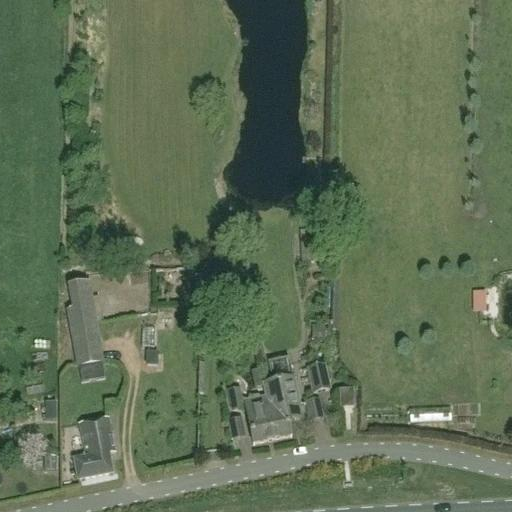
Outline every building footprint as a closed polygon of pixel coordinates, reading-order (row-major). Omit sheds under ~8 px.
[(308,238),(310,265),(326,264),(324,237),(308,238)] [(118,299),(111,300),(112,321),(157,319),(155,279),(117,281),(118,299)] [(88,283),(67,286),(71,309),(66,310),(77,368),(103,363),(88,283)] [(266,387),(268,398),(277,441),(292,438),(288,423),(301,420),(289,361),(270,365),(275,385),(266,387)] [(324,366),(306,370),(312,396),(330,392),(324,366)] [(244,410),(240,391),(228,393),(232,413),(244,410)] [(340,392),(340,409),(353,409),(353,392),(340,392)] [(253,446),(272,442),(277,441),(268,398),(262,400),(258,396),(249,398),(248,402),(244,403),(253,446)] [(108,420),(79,426),(86,459),(73,461),(77,482),(113,474),(109,454),(115,454),(108,420)] [(54,472),(28,473),(29,500),(45,500),(44,489),(55,488),(54,472)]
